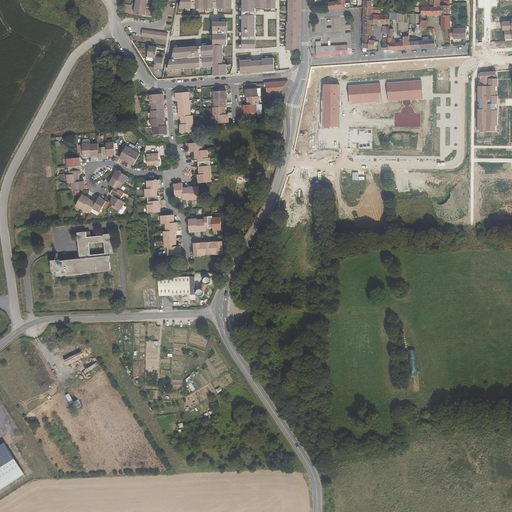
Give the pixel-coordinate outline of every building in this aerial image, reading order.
[(135,0),(133,13),(145,15),(147,0),(135,0)] [(192,8),(191,0),(181,0),(180,8),(192,8)] [(205,8),(204,0),(195,0),(196,8),(205,8)] [(213,0),(204,0),(205,8),(214,8),(213,0)] [(232,0),(217,0),(217,9),(233,9),(232,0)] [(242,0),(242,12),(255,12),(255,9),(255,0),(242,0)] [(268,0),(255,0),(255,9),(268,8),(268,0)] [(268,0),(268,8),(276,8),(276,0),(268,0)] [(286,50),(299,51),(300,22),(300,0),(299,0),(288,0),(289,23),(287,22),(286,50)] [(338,0),(339,1),(328,3),(329,10),(345,9),(345,0),(338,0)] [(439,6),(439,7),(439,16),(441,16),(450,15),(450,6),(442,6),(439,6)] [(372,7),(364,7),(363,8),(363,18),(370,18),(370,15),(372,7)] [(429,7),(428,15),(428,16),(439,16),(439,7),(434,7),(429,7)] [(256,15),(242,15),(242,36),(255,37),(256,15)] [(363,27),(372,28),(372,24),(374,24),(374,15),(372,15),(370,15),(370,18),(363,18),(363,27)] [(380,24),(383,24),(389,25),(389,19),(389,16),(380,15),(380,24)] [(441,16),(441,29),(441,30),(449,29),(450,29),(450,15),(441,16)] [(227,22),(213,22),(213,31),(227,31),(227,22)] [(373,28),(372,28),(363,27),(363,35),(370,36),(372,36),(373,28)] [(449,29),(450,37),(454,37),(454,39),(466,39),(466,28),(453,29),(450,29),(449,29)] [(168,33),(143,29),(142,36),(167,40),(168,33)] [(227,34),(213,34),(213,45),(227,45),(227,34)] [(362,48),(374,49),(375,41),(370,40),(370,36),(363,35),(362,48)] [(409,36),(403,37),(403,39),(400,40),(400,42),(400,50),(410,49),(410,42),(409,36)] [(434,40),(429,40),(428,37),(423,38),(423,41),(421,41),(420,41),(421,49),(436,47),(434,40)] [(396,50),(395,43),(388,43),(388,39),(388,38),(383,39),(383,51),(396,50)] [(256,40),(242,40),(242,48),(255,49),(256,40)] [(317,58),(349,55),(348,45),(321,47),(321,41),(316,42),(317,58)] [(410,42),(410,49),(420,49),(419,41),(410,42)] [(155,57),(157,47),(149,46),(148,57),(155,58),(155,57)] [(164,58),(155,57),(155,58),(154,68),(162,69),(164,58)] [(251,60),(240,60),(241,73),(275,71),(274,58),(262,59),(263,60),(252,61),(251,60)] [(278,94),(289,81),(266,83),(267,94),(271,94),(278,94)] [(247,89),(245,89),(246,98),(247,98),(258,97),(257,89),(247,89)] [(222,91),(213,92),(214,100),(226,99),(227,99),(226,91),(222,91)] [(178,101),(189,100),(189,92),(175,93),(176,102),(178,101)] [(163,102),(163,94),(150,95),(150,103),(151,103),(163,102)] [(247,98),(248,105),(257,105),(259,105),(259,97),(258,97),(247,98)] [(213,100),(214,108),(225,107),(226,107),(226,99),(214,100),(213,100)] [(178,109),(191,108),(190,100),(189,100),(178,101),(178,109)] [(151,103),(152,111),(164,110),(163,102),(151,103)] [(244,114),(257,113),(257,105),(248,105),(244,106),(244,114)] [(214,108),(213,108),(213,116),(215,116),(226,115),(225,107),(214,108)] [(178,109),(179,117),(181,117),(191,116),(191,108),(178,109)] [(165,118),(164,110),(152,111),(151,111),(151,119),(164,118),(165,118)] [(216,124),(229,123),(228,115),(226,115),(215,116),(216,124)] [(193,124),(194,124),(193,116),(191,116),(181,117),(181,125),(193,124)] [(151,127),(153,127),(165,126),(164,118),(151,119),(151,127)] [(181,133),(194,132),(193,124),(181,125),(180,125),(181,133)] [(165,126),(153,127),(154,135),(167,134),(167,126),(165,126)] [(89,144),(89,141),(88,140),(83,140),(82,142),(82,145),(79,145),(79,152),(81,154),(81,156),(83,156),(83,158),(91,157),(90,145),(90,144),(89,144)] [(115,156),(114,143),(106,144),(106,148),(107,157),(115,156)] [(194,152),(203,151),(202,143),(189,144),(190,152),(194,152)] [(90,145),(91,157),(99,156),(98,148),(98,144),(90,145)] [(133,151),(126,146),(119,158),(122,160),(123,160),(126,162),(133,151)] [(100,160),(107,159),(107,157),(106,148),(98,148),(99,156),(100,160)] [(140,155),(133,151),(126,162),(133,166),(140,155)] [(198,159),(209,158),(208,151),(203,151),(194,152),(195,159),(198,159)] [(160,165),(160,162),(159,162),(158,154),(146,155),(148,167),(155,166),(156,167),(159,167),(160,165)] [(70,167),(80,166),(79,158),(66,159),(67,167),(70,167)] [(199,167),(210,166),(209,158),(198,159),(199,167)] [(80,166),(70,167),(70,176),(78,175),(81,174),(80,166)] [(199,175),(211,174),(210,166),(199,167),(199,175)] [(123,184),(127,177),(116,171),(112,178),(123,184)] [(198,183),(211,182),(211,174),(199,175),(198,175),(198,183)] [(68,184),(70,184),(79,183),(78,175),(70,176),(67,176),(68,184)] [(113,188),(118,191),(123,184),(112,178),(108,185),(113,188)] [(160,185),(160,180),(146,181),(147,189),(157,188),(161,188),(161,184),(160,185)] [(81,191),(85,190),(84,187),(83,182),(79,183),(70,184),(71,192),(81,191)] [(289,203),(293,185),(284,183),(282,192),(279,203),(289,203)] [(182,184),(174,184),(175,198),(183,197),(182,188),(182,184)] [(199,187),(194,187),(194,186),(190,187),(191,200),(191,201),(200,200),(199,187)] [(191,200),(190,187),(182,188),(183,197),(183,201),(191,200)] [(118,191),(113,188),(109,195),(113,197),(120,201),(124,194),(118,191)] [(147,189),(145,190),(145,197),(148,197),(158,196),(157,188),(147,189)] [(91,192),(88,197),(95,200),(98,195),(91,192)] [(81,196),(75,208),(82,212),(83,211),(89,200),(81,196)] [(160,204),(159,196),(158,196),(148,197),(148,205),(160,204)] [(126,209),(123,207),(124,204),(120,201),(113,197),(109,204),(112,206),(111,209),(116,211),(119,213),(118,214),(121,215),(122,215),(126,209)] [(102,200),(99,198),(95,204),(92,210),(99,214),(105,202),(102,200)] [(83,211),(90,214),(92,210),(95,204),(89,200),(83,211)] [(293,203),(289,203),(279,203),(279,222),(293,221),(293,203)] [(148,205),(147,205),(147,214),(161,212),(160,204),(148,205)] [(174,223),(173,215),(161,216),(161,224),(165,224),(174,223)] [(212,217),(204,217),(204,219),(205,229),(213,229),(212,217)] [(213,229),(213,231),(221,230),(220,217),(212,217),(213,229)] [(188,219),(189,233),(194,232),(194,233),(198,233),(197,232),(197,220),(196,219),(188,219)] [(197,220),(197,232),(205,232),(205,229),(204,219),(197,220)] [(273,234),(273,239),(268,240),(268,247),(276,246),(276,275),(285,275),(284,234),(293,234),(293,221),(279,222),(279,234),(273,234)] [(177,223),(174,223),(165,224),(166,232),(176,231),(178,231),(177,223)] [(164,240),(176,239),(176,231),(166,232),(164,232),(164,240)] [(90,232),(77,233),(80,257),(81,257),(81,259),(60,261),(60,260),(50,261),(52,273),(56,272),(57,277),(111,271),(109,256),(105,257),(105,254),(113,254),(111,234),(103,235),(103,236),(91,237),(90,232)] [(164,248),(167,248),(177,247),(176,239),(164,240),(164,248)] [(194,257),(201,257),(201,256),(216,255),(223,255),(222,241),(193,244),(194,257)] [(168,256),(181,255),(180,247),(177,247),(167,248),(168,256)] [(196,294),(195,292),(195,289),(199,289),(200,289),(199,276),(190,277),(190,295),(190,299),(196,299),(196,294)] [(157,278),(159,296),(190,295),(190,277),(157,278)] [(280,342),(270,342),(271,362),(274,370),(283,367),(280,359),(275,353),(278,353),(278,351),(281,351),(280,342)] [(157,365),(158,352),(147,352),(146,365),(157,365)] [(65,395),(70,403),(74,401),(68,393),(65,395)] [(5,441),(0,444),(0,492),(26,478),(5,441)]
